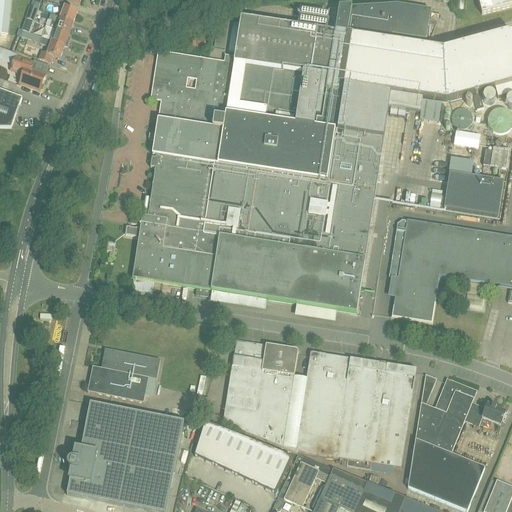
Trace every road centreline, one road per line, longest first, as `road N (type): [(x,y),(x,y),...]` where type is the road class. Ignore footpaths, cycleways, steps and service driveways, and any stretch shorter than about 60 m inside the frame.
road 1 (unclassified): [(511,385),(362,339),(80,297)]
road 2 (secondary): [(19,285),(113,0)]
road 3 (secondary): [(7,500),(7,353),(19,285)]
road 4 (unclassified): [(36,504),(80,297)]
road 5 (unclassified): [(80,297),(118,105)]
